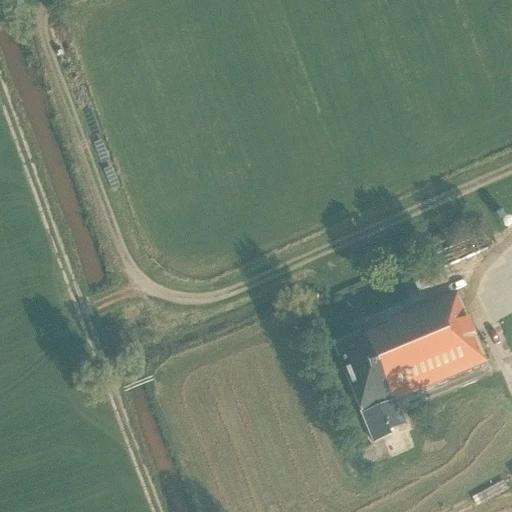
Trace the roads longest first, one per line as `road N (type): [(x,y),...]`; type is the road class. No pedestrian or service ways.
road 1 (track): [(511,171),(215,298),(162,295),(144,288),(124,260),(42,25)]
road 2 (track): [(144,288),(82,312),(85,323),(0,390)]
